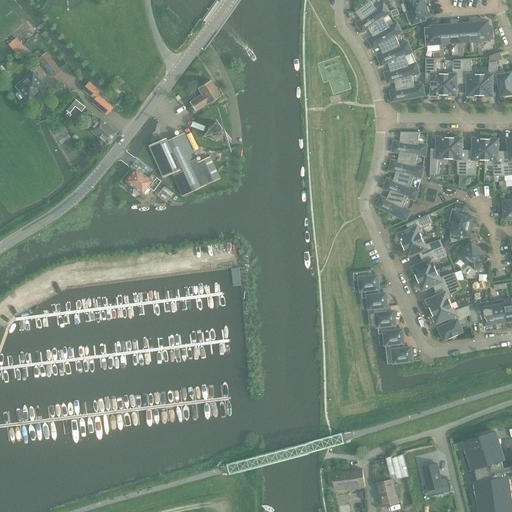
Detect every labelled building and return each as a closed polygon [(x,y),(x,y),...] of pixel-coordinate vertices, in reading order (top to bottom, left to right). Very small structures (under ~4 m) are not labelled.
[(363,32),(368,28),(383,17),(389,13),(383,5),(376,10),(369,0),(368,0),(355,12),(363,23),(358,26),(363,32)] [(403,0),(408,12),(426,6),(423,0),(403,0)] [(429,16),(426,6),(408,12),(406,12),(410,26),(425,21),(424,17),(428,16),(429,17),(429,16)] [(389,27),(383,17),(368,28),(374,39),(369,42),(373,48),(379,45),(379,44),(395,35),(395,36),(401,32),(396,23),(389,27)] [(468,23),(459,24),(460,43),(462,43),(470,42),(469,22),(468,22),(468,23)] [(469,22),(470,42),(478,41),(478,48),(482,48),(481,41),(480,41),(478,22),(469,23),(469,22)] [(489,22),(478,22),(480,41),(481,41),(494,40),(493,28),(489,28),(488,22),(489,22)] [(449,25),(440,25),(441,44),(443,44),(451,44),(449,24),(449,25)] [(450,24),(449,24),(451,44),(459,43),(459,50),(463,50),(462,43),(460,43),(459,24),(450,25),(450,24)] [(440,45),(440,51),(444,51),(443,44),(441,44),(440,25),(430,26),(430,25),(430,28),(425,29),(427,45),(431,45),(440,45)] [(400,46),(395,36),(395,35),(379,44),(379,45),(384,56),(378,59),(381,65),(387,62),(404,55),(411,52),(407,43),(400,46)] [(16,38),(8,45),(21,60),(31,52),(24,45),(23,46),(16,38)] [(411,52),(404,55),(387,62),(391,75),(386,76),(388,83),(394,81),(412,75),(412,76),(419,73),(416,64),(411,52)] [(38,59),(53,77),(61,71),(47,53),(38,59)] [(490,56),(489,63),(497,62),(502,60),(500,53),(490,56)] [(443,96),(444,96),(444,74),(436,74),(435,59),(426,59),(425,84),(431,84),(431,95),(443,96)] [(456,84),(462,84),(462,59),(453,60),(452,74),(444,74),(444,96),(456,96),(456,84)] [(479,97),(480,97),(480,75),(472,75),(471,59),(462,59),(462,84),(467,84),(467,96),(479,96),(479,97)] [(492,84),(499,84),(498,75),(497,62),(489,63),(488,75),(480,75),(480,97),(480,96),(492,96),(492,84)] [(28,101),(45,87),(33,72),(16,87),(28,101)] [(511,73),(498,75),(499,84),(501,96),(511,94),(511,83),(511,81),(511,73)] [(394,81),(396,93),(391,94),(392,101),(424,95),(422,86),(414,87),(412,76),(412,75),(394,81)] [(207,104),(207,105),(221,96),(211,80),(208,83),(197,89),(201,95),(189,102),(195,111),(207,104)] [(113,107),(97,94),(98,92),(89,85),(84,90),(87,93),(86,95),(91,99),(90,101),(107,114),(113,107)] [(85,108),(75,100),(66,111),(69,113),(75,106),(81,112),(85,108)] [(107,143),(117,132),(100,118),(90,130),(107,143)] [(209,126),(207,130),(206,133),(208,136),(209,139),(215,142),(222,139),(224,132),(221,126),(215,123),(209,126)] [(393,152),(399,152),(418,154),(418,155),(425,156),(426,146),(418,145),(419,132),(401,132),(399,145),(393,145),(393,152)] [(161,140),(149,146),(163,176),(163,177),(172,173),(182,195),(207,184),(197,162),(184,133),(167,141),(161,140)] [(441,159),(449,159),(449,137),(449,138),(437,137),(437,149),(431,149),(430,174),(439,174),(441,159)] [(457,175),(466,175),(467,150),(462,150),(462,138),(450,138),(450,137),(449,137),(449,159),(457,159),(457,175)] [(477,160),(485,160),(485,138),(485,139),(473,139),(472,151),(467,150),(466,175),(475,175),(477,160)] [(485,160),(485,166),(493,166),(493,176),(498,176),(504,176),(503,152),(498,151),(498,140),(486,139),(486,138),(485,138),(485,160)] [(509,151),(503,152),(504,176),(511,175),(511,138),(507,139),(509,151)] [(389,170),(396,172),(414,176),(421,178),(423,168),(415,166),(418,155),(418,154),(399,152),(396,165),(391,164),(389,170)] [(210,156),(197,162),(207,184),(220,178),(210,156)] [(128,180),(127,182),(134,188),(133,190),(133,193),(137,196),(139,195),(141,192),(142,193),(147,187),(153,191),(161,180),(152,174),(148,179),(136,170),(131,177),(130,177),(128,179),(128,180)] [(384,189),(390,191),(408,197),(415,200),(418,190),(410,187),(414,176),(396,172),(392,184),(386,182),(384,189)] [(403,208),(408,197),(390,191),(385,202),(380,200),(376,206),(406,220),(410,211),(403,208)] [(511,200),(503,201),(504,220),(511,219),(511,200)] [(456,204),(455,206),(453,206),(450,222),(453,223),(473,227),(472,227),(474,217),(465,215),(467,207),(456,204)] [(402,246),(402,247),(422,238),(419,230),(432,223),(429,215),(406,225),(408,230),(397,235),(402,246)] [(453,223),(450,239),(451,244),(467,238),(467,236),(470,237),(472,228),(473,228),(473,227),(453,223)] [(425,245),(422,238),(402,247),(403,247),(407,258),(418,253),(421,258),(443,248),(440,240),(425,245)] [(448,239),(441,242),(444,248),(450,246),(448,239)] [(456,254),(467,263),(480,248),(480,247),(479,248),(471,242),(464,252),(461,249),(456,254)] [(447,256),(443,248),(421,258),(423,263),(412,268),(417,279),(416,279),(416,280),(436,271),(433,263),(447,256)] [(480,248),(467,263),(478,272),(482,267),(479,264),(487,255),(479,249),(480,248)] [(352,273),(353,280),(358,280),(359,291),(379,288),(378,276),(372,276),(371,270),(352,272),(352,273)] [(440,278),(436,271),(416,280),(417,279),(422,291),(433,286),(435,291),(458,281),(454,273),(440,278)] [(430,312),(431,312),(451,304),(448,296),(461,289),(458,281),(435,291),(437,296),(426,301),(431,312),(430,312)] [(474,283),(472,286),(473,289),(475,291),(479,290),(480,288),(480,284),(477,283),(474,283)] [(368,309),(369,309),(388,306),(386,294),(380,294),(379,288),(359,291),(360,293),(362,292),(362,298),(367,298),(368,309)] [(511,297),(502,300),(506,322),(511,321),(511,297)] [(496,324),(506,322),(502,300),(492,301),(496,324)] [(495,324),(496,324),(492,301),(475,304),(476,309),(478,322),(484,321),(484,326),(495,324)] [(451,304),(431,312),(431,313),(431,312),(436,324),(447,319),(449,324),(465,317),(465,318),(470,315),(469,310),(476,309),(475,304),(469,306),(454,311),(451,304)] [(371,328),(376,327),(377,327),(396,325),(394,312),(388,312),(388,306),(369,309),(371,328)] [(471,323),(478,322),(476,309),(469,310),(470,315),(471,323)] [(468,324),(465,318),(465,317),(449,324),(438,328),(444,340),(449,338),(450,339),(457,336),(457,335),(463,332),(460,327),(468,324)] [(384,345),(385,345),(404,343),(402,330),(397,330),(396,325),(377,327),(376,327),(376,329),(378,329),(378,330),(379,334),(383,334),(384,345)] [(385,345),(385,346),(386,348),(388,364),(412,361),(411,348),(405,348),(404,343),(385,345)] [(511,511),(511,506),(508,478),(506,478),(505,474),(511,473),(511,472),(511,466),(510,467),(503,468),(502,461),(504,461),(495,432),(464,441),(473,470),(475,470),(478,482),(475,482),(479,511),(511,511)] [(409,477),(404,454),(391,458),(391,456),(386,459),(390,476),(396,475),(397,480),(409,477)] [(425,475),(423,475),(425,483),(427,482),(429,491),(442,487),(443,494),(451,492),(447,478),(440,479),(437,464),(423,467),(425,475)] [(333,472),(332,472),(334,490),(357,487),(357,489),(365,487),(363,470),(333,473),(333,472)] [(393,480),(377,483),(383,507),(398,503),(396,494),(400,493),(398,483),(394,484),(393,480)]
